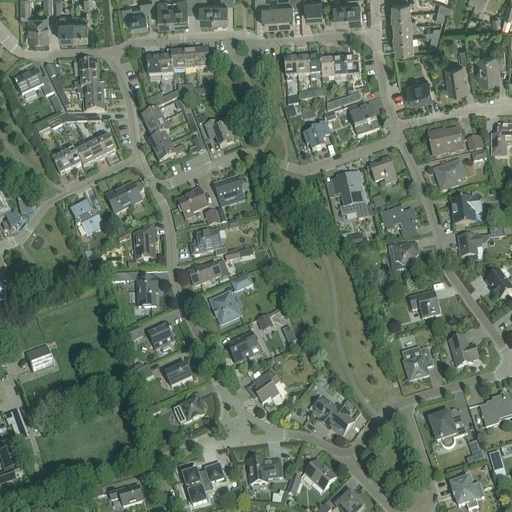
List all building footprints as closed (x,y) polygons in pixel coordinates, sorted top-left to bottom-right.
[(48,41),(48,31),(47,17),(29,17),(28,0),(20,0),(21,18),(29,18),(30,41),(48,41)] [(53,12),(52,0),(44,0),(45,12),(53,12)] [(60,0),(52,0),(53,12),(61,11),(60,0)] [(92,0),(84,0),(85,9),(93,9),(92,0)] [(175,24),(173,1),(159,2),(158,0),(152,0),(153,1),(152,1),(154,12),(159,12),(160,25),(175,24)] [(187,10),(194,10),(193,0),(185,0),(186,0),(173,1),(175,24),(188,23),(187,10)] [(214,22),(214,5),(207,5),(206,0),(193,0),(194,10),(200,9),(200,22),(214,22)] [(234,5),(234,0),(220,0),(221,5),(214,5),(214,22),(228,22),(227,5),(234,5)] [(279,25),(278,5),(270,5),(270,1),(265,1),(265,0),(255,0),(256,12),(263,11),(264,26),(279,25)] [(300,9),(299,0),(284,0),(285,4),(278,5),(279,25),(294,24),(293,9),(300,9)] [(323,18),(321,1),(312,2),(311,0),(305,0),(307,19),(323,18)] [(348,23),(347,4),(340,5),(339,0),(335,0),(333,0),(335,24),(348,23)] [(359,0),(353,0),(354,4),(347,4),(348,23),(361,22),(359,0)] [(407,2),(407,0),(394,0),(395,3),(392,4),(393,11),(391,11),(392,16),(411,14),(410,8),(415,8),(414,2),(407,2)] [(484,0),(476,0),(475,5),(474,7),(481,10),(484,0)] [(152,1),(140,3),(141,8),(132,10),(131,7),(122,9),(124,25),(131,24),(132,26),(133,29),(148,27),(146,14),(154,13),(154,12),(152,1)] [(439,12),(445,13),(448,13),(450,7),(441,4),(439,12)] [(445,13),(439,12),(436,22),(443,22),(445,13)] [(411,21),(411,14),(392,16),(392,21),(393,21),(394,28),(416,26),(416,21),(411,21)] [(87,15),(81,15),(81,22),(74,22),(75,40),(88,39),(87,15)] [(75,40),(74,22),(65,22),(65,16),(59,16),(60,40),(75,40)] [(417,31),(416,26),(394,28),(395,35),(393,35),(393,40),(413,38),(412,32),(417,31)] [(435,29),(433,37),(439,36),(441,28),(435,29)] [(436,49),(439,36),(433,37),(430,50),(436,49)] [(413,45),(413,38),(393,40),(394,45),(395,45),(396,52),(418,50),(418,45),(413,45)] [(466,50),(460,51),(462,65),(468,64),(466,50)] [(505,65),(504,50),(494,51),(494,57),(477,58),(479,83),(480,82),(479,81),(498,79),(498,81),(499,81),(498,66),(505,65)] [(208,52),(196,53),(197,71),(209,70),(208,52)] [(185,71),(184,53),(171,54),(172,58),(173,72),(185,71)] [(197,71),(196,53),(184,53),(185,71),(197,71)] [(423,54),(425,66),(432,64),(430,53),(423,54)] [(64,65),(78,64),(77,55),(64,56),(64,65)] [(173,72),(172,58),(160,59),(161,77),(174,76),(173,72)] [(322,76),(321,58),(309,59),(311,77),(311,81),(317,80),(316,77),(322,76)] [(335,79),(334,61),(322,62),(322,58),(321,58),(322,76),(323,84),(329,84),(328,79),(335,79)] [(161,77),(160,59),(148,60),(149,78),(161,77)] [(311,77),(309,59),(297,60),(299,78),(299,82),(305,81),(305,77),(311,77)] [(299,78),(297,60),(285,61),(287,83),(293,82),(292,78),(299,78)] [(346,78),(346,60),(334,61),(335,79),(335,83),(341,83),(340,79),(346,78)] [(358,60),(346,60),(346,78),(347,82),(353,82),(352,78),(359,77),(358,60)] [(74,66),(74,71),(75,71),(75,78),(81,78),(99,77),(99,64),(74,66)] [(46,70),(51,81),(57,78),(61,78),(55,67),(51,67),(46,70)] [(466,92),(463,67),(445,69),(448,94),(449,94),(449,93),(457,92),(457,93),(466,92)] [(54,94),(46,78),(41,80),(38,73),(24,79),(23,78),(15,81),(17,86),(16,86),(17,88),(18,88),(22,97),(41,88),(46,98),(54,94)] [(100,89),(99,77),(81,78),(82,85),(75,85),(75,91),(78,90),(82,90),(86,90),(100,89)] [(63,91),(57,78),(51,81),(58,94),(63,91)] [(407,86),(411,104),(425,101),(426,103),(433,101),(428,81),(407,86)] [(296,83),(293,88),(301,92),(303,87),(296,83)] [(104,88),(100,89),(86,90),(82,90),(78,90),(78,96),(86,96),(87,101),(104,101),(104,88)] [(187,96),(186,92),(187,92),(186,89),(175,94),(175,100),(179,98),(187,96)] [(324,90),(312,93),(312,100),(324,98),(324,90)] [(68,102),(63,91),(58,94),(63,105),(68,102)] [(312,100),(312,93),(300,95),(300,98),(300,102),(312,100)] [(175,100),(175,94),(162,100),(165,105),(175,100)] [(165,105),(162,100),(162,95),(149,101),(154,110),(165,105)] [(351,98),(349,99),(349,105),(361,102),(360,95),(351,98)] [(301,105),(300,102),(300,98),(288,100),(288,107),(301,105)] [(179,101),(184,113),(190,111),(185,99),(179,101)] [(349,105),(349,99),(337,103),(337,109),(349,105)] [(105,113),(104,101),(87,101),(83,102),(84,114),(105,113)] [(337,109),(337,103),(327,106),(328,113),(337,109)] [(379,130),(376,122),(372,108),(367,109),(365,103),(348,109),(355,131),(358,130),(360,137),(379,130)] [(294,107),(284,110),(286,117),(296,115),(294,107)] [(314,107),(310,111),(316,117),(320,113),(314,107)] [(194,122),(190,111),(184,113),(188,125),(194,122)] [(164,123),(159,112),(143,119),(148,130),(164,123)] [(334,114),(333,114),(324,117),(326,123),(336,120),(334,114)] [(75,124),(71,117),(64,118),(59,120),(62,127),(67,124),(75,124)] [(62,127),(59,120),(48,125),(52,132),(62,127)] [(188,125),(192,135),(198,133),(194,122),(188,125)] [(52,132),(48,125),(47,123),(35,129),(40,137),(52,132)] [(169,134),(164,123),(148,130),(153,141),(166,135),(169,134)] [(206,128),(211,142),(217,139),(220,149),(234,143),(228,127),(220,129),(218,123),(206,128)] [(330,137),(326,123),(320,126),(320,128),(312,131),(313,133),(304,136),(308,148),(311,147),(313,153),(325,149),(323,142),(326,142),(325,139),(330,137)] [(493,140),(493,157),(506,157),(506,149),(511,148),(511,127),(499,128),(499,140),(493,140)] [(433,157),(463,150),(458,131),(444,134),(444,135),(439,136),(438,133),(435,134),(434,133),(427,135),(429,140),(430,139),(430,144),(429,144),(430,147),(431,146),(433,157)] [(106,133),(101,136),(103,140),(98,142),(97,142),(105,158),(116,153),(106,133)] [(155,154),(171,146),(166,135),(153,141),(149,143),(155,154)] [(105,158),(97,142),(98,142),(95,138),(90,141),(92,145),(87,148),(95,164),(105,158)] [(468,141),(470,153),(482,150),(480,138),(468,141)] [(95,164),(87,148),(85,144),(80,146),(82,150),(76,153),(82,165),(82,166),(84,169),(95,164)] [(199,154),(205,152),(202,144),(197,147),(191,151),(193,156),(198,154),(199,154)] [(82,165),(76,153),(75,149),(74,150),(72,146),(67,148),(69,152),(64,155),(63,155),(71,171),(82,166),(82,165)] [(185,153),(182,148),(174,152),(171,146),(155,154),(160,165),(185,153)] [(71,171),(63,155),(64,155),(61,151),(56,154),(58,158),(52,161),(60,176),(71,171)] [(474,163),(488,160),(487,153),(473,156),(474,163)] [(370,168),(375,184),(384,181),(386,186),(398,182),(390,159),(389,159),(390,161),(383,163),(382,161),(381,161),(383,165),(377,167),(376,165),(370,168)] [(465,178),(460,163),(435,172),(442,191),(452,188),(451,183),(465,178)] [(332,183),(335,197),(342,196),(345,209),(355,207),(358,221),(369,219),(365,203),(367,203),(365,196),(364,196),(359,175),(353,176),(353,175),(354,180),(348,181),(347,177),(338,179),(338,181),(332,183)] [(242,195),(239,187),(241,187),(238,178),(214,186),(219,203),(243,195),(243,194),(242,195)] [(142,203),(139,195),(141,194),(142,194),(143,193),(143,192),(144,190),(144,189),(143,187),(141,186),(139,185),(138,185),(137,186),(135,186),(134,186),(133,185),(106,198),(115,216),(130,209),(129,207),(141,201),(142,203)] [(185,218),(208,208),(200,191),(191,195),(192,197),(178,203),(185,218)] [(97,195),(101,206),(106,204),(101,193),(97,195)] [(483,214),(481,198),(451,202),(454,227),(476,224),(475,215),(483,214)] [(99,219),(96,220),(88,203),(71,211),(76,222),(76,224),(77,226),(78,227),(81,225),(87,237),(103,229),(99,219)] [(415,230),(417,229),(415,224),(417,223),(413,211),(405,213),(403,208),(381,216),(387,233),(394,230),(394,228),(400,225),(403,233),(401,234),(403,240),(418,238),(415,230)] [(223,211),(216,213),(221,225),(227,224),(223,211)] [(221,225),(216,213),(206,217),(209,227),(221,225)] [(503,227),(489,229),(490,237),(490,239),(491,239),(504,237),(503,227)] [(207,253),(215,252),(216,258),(227,256),(226,250),(222,251),(219,232),(197,236),(199,246),(191,247),(193,257),(207,254),(207,253)] [(117,239),(120,244),(131,238),(128,233),(117,239)] [(135,236),(137,262),(144,262),(144,261),(155,260),(154,234),(135,236)] [(475,237),(458,239),(461,259),(467,258),(468,264),(483,262),(482,249),(481,247),(480,238),(475,239),(475,237)] [(361,238),(348,241),(348,243),(350,248),(363,245),(361,238)] [(407,246),(388,249),(391,265),(400,272),(416,269),(420,264),(419,255),(411,256),(409,254),(407,246)] [(240,260),(239,253),(225,256),(227,263),(240,260)] [(194,288),(222,277),(229,275),(224,263),(217,266),(216,264),(204,269),(203,268),(188,273),(194,288)] [(244,270),(232,274),(234,280),(246,276),(244,270)] [(511,292),(511,288),(500,272),(485,282),(486,282),(490,288),(490,289),(491,288),(493,290),(491,292),(491,291),(490,292),(498,302),(498,301),(499,300),(500,301),(499,301),(500,301),(511,292)] [(128,275),(109,276),(112,284),(129,283),(128,275)] [(253,286),(249,277),(232,285),(236,293),(253,286)] [(158,290),(158,280),(138,281),(139,309),(156,308),(155,290),(158,290)] [(429,295),(409,300),(412,312),(420,310),(422,320),(440,316),(437,301),(435,293),(429,295)] [(241,318),(230,294),(211,303),(222,326),(241,318)] [(258,322),(263,333),(273,328),(268,318),(258,322)] [(167,327),(148,335),(156,352),(161,350),(163,354),(172,350),(170,346),(175,343),(174,341),(175,340),(173,334),(171,333),(170,333),(167,327)] [(125,334),(128,345),(143,338),(138,328),(125,334)] [(253,358),(261,354),(262,352),(260,348),(258,347),(252,335),(232,344),(235,351),(230,353),(236,366),(253,358)] [(465,338),(450,343),(458,369),(472,365),(472,362),(479,360),(475,347),(469,349),(467,347),(465,338)] [(35,371),(53,364),(48,349),(29,356),(35,371)] [(419,349),(402,354),(405,365),(410,381),(410,382),(423,378),(423,379),(429,377),(427,370),(433,368),(434,368),(428,349),(419,352),(419,349)] [(173,367),(164,371),(166,375),(165,375),(172,389),(192,380),(186,366),(178,369),(177,368),(173,367)] [(136,373),(139,384),(153,378),(148,367),(144,369),(138,372),(136,373)] [(272,402),(280,397),(274,389),(280,385),(272,372),(253,385),(258,392),(253,395),(257,401),(258,400),(263,407),(271,401),(272,402)] [(21,393),(25,392),(21,380),(16,381),(21,393)] [(480,409),(486,430),(499,426),(500,424),(499,421),(511,417),(511,396),(511,395),(508,396),(507,393),(506,394),(507,396),(492,400),(493,403),(487,405),(487,407),(480,409)] [(181,427),(204,416),(197,400),(173,411),(181,427)] [(350,416),(339,408),(337,410),(325,401),(314,415),(321,421),(319,423),(330,432),(332,429),(343,438),(354,424),(348,419),(350,416)] [(147,412),(149,419),(161,413),(158,407),(147,412)] [(29,441),(18,412),(10,415),(10,416),(11,415),(14,424),(11,425),(18,445),(29,441)] [(464,423),(460,414),(461,414),(461,413),(458,414),(458,413),(457,413),(456,412),(455,412),(454,412),(453,412),(452,413),(451,414),(451,415),(451,416),(450,417),(449,415),(433,420),(431,425),(437,443),(441,442),(443,446),(443,447),(444,448),(445,449),(446,449),(447,450),(448,450),(449,450),(450,450),(451,450),(452,449),(453,448),(454,447),(454,446),(454,445),(454,444),(454,443),(453,440),(468,436),(466,430),(466,429),(464,424),(464,423)] [(466,460),(469,468),(476,466),(487,462),(480,441),(469,445),(473,458),(466,460)] [(18,466),(13,450),(0,454),(0,455),(3,464),(2,464),(4,471),(18,466)] [(499,454),(489,456),(492,464),(501,461),(499,454)] [(248,462),(251,486),(267,484),(267,480),(282,478),(280,463),(269,464),(269,465),(265,466),(264,460),(248,462)] [(316,464),(305,476),(315,485),(312,488),(321,496),(324,493),(336,479),(330,473),(317,462),(316,464)] [(187,474),(187,475),(185,480),(187,489),(186,492),(189,494),(193,507),(207,503),(202,487),(224,480),(220,466),(206,471),(206,472),(198,475),(197,471),(187,474)] [(0,485),(15,480),(11,472),(0,475),(0,485)] [(505,476),(496,478),(498,486),(507,484),(505,476)] [(287,495),(295,497),(301,480),(294,478),(287,495)] [(469,479),(451,485),(454,494),(452,495),(453,496),(454,499),(455,499),(459,508),(466,505),(469,511),(478,509),(476,502),(484,499),(479,484),(472,487),(469,479)] [(88,490),(91,501),(104,497),(101,486),(88,490)] [(139,488),(125,492),(125,490),(109,495),(111,502),(121,499),(123,509),(143,503),(139,488)] [(233,492),(235,501),(236,505),(244,503),(240,489),(236,490),(236,491),(233,492)] [(346,499),(337,507),(341,511),(359,511),(364,508),(355,499),(351,495),(348,497),(346,499)]
